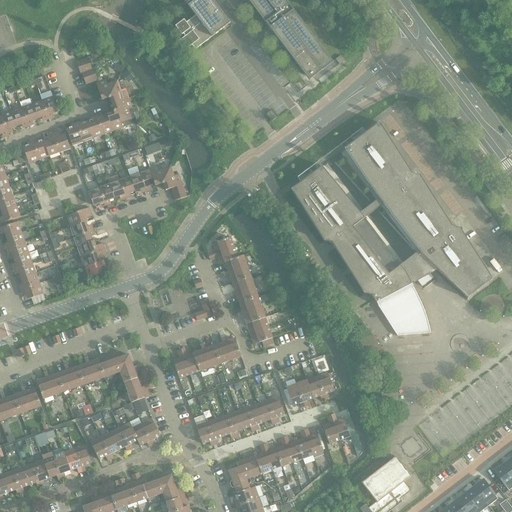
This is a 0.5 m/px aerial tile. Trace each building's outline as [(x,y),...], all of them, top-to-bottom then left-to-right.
[(183,0),(196,16),(186,23),(184,20),(185,21),(178,27),(183,33),(182,34),(182,35),(183,34),(186,38),(181,42),(186,49),(185,50),(185,51),(192,45),(195,50),(230,24),(226,18),(224,15),(214,2),(212,0),(183,0)] [(272,31),(306,76),(310,81),(312,79),(333,63),(285,0),(247,0),(251,5),(267,26),(269,28),(272,31)] [(99,48),(90,51),(90,53),(92,57),(101,54),(101,53),(99,48)] [(76,63),(78,68),(90,64),(88,58),(76,63)] [(90,64),(78,68),(81,74),(82,74),(92,70),(90,64)] [(118,64),(115,70),(120,73),(124,68),(118,64)] [(92,70),(82,74),(84,79),(96,75),(93,69),(92,70)] [(128,70),(122,75),(128,83),(134,78),(128,70)] [(96,75),(84,79),(86,85),(98,81),(96,75)] [(102,100),(110,98),(117,81),(108,85),(106,80),(96,83),(102,100)] [(117,81),(110,98),(112,105),(129,99),(126,89),(121,91),(117,81)] [(52,97),(42,101),(49,120),(54,118),(53,114),(58,112),(52,97)] [(129,99),(112,105),(115,112),(131,120),(128,110),(132,108),(129,99)] [(42,101),(32,104),(37,119),(42,118),(43,122),(49,120),(42,101)] [(32,104),(21,108),(28,127),(34,125),(32,121),(37,119),(32,104)] [(21,108),(11,112),(17,127),(21,125),(23,129),(28,127),(21,108)] [(271,111),(266,115),(272,122),(277,118),(271,111)] [(11,112),(1,115),(1,118),(2,117),(8,134),(13,132),(12,128),(17,127),(11,112)] [(115,112),(107,115),(113,131),(123,128),(121,123),(131,120),(115,112)] [(102,114),(99,115),(96,116),(103,135),(113,131),(107,115),(103,116),(102,114)] [(91,118),(92,120),(87,122),(93,139),(103,135),(96,116),(91,118)] [(2,117),(1,118),(0,118),(0,135),(2,134),(3,138),(9,136),(8,134),(2,117)] [(81,121),(79,122),(76,123),(83,142),(93,139),(87,122),(82,124),(81,121)] [(71,125),(72,127),(66,129),(72,146),(83,142),(76,123),(71,125)] [(426,316),(425,312),(423,308),(422,305),(421,302),(419,298),(412,284),(417,280),(422,287),(433,278),(429,272),(434,268),(468,299),(492,280),(459,228),(458,229),(452,227),(419,176),(418,176),(412,175),(379,123),(344,150),(345,150),(379,199),(360,213),(322,168),(323,167),(322,167),(291,190),(324,242),(325,242),(332,243),(364,295),(365,294),(372,296),(398,337),(398,336),(431,333),(430,329),(429,325),(428,320),(426,316)] [(58,132),(55,133),(53,134),(60,153),(70,149),(65,134),(60,136),(58,132)] [(49,140),(45,141),(44,142),(49,157),(60,153),(53,134),(48,136),(49,140)] [(38,139),(35,140),(33,141),(39,160),(49,157),(44,142),(45,141),(44,140),(39,142),(38,139)] [(27,143),(28,145),(23,147),(29,164),(39,160),(33,141),(27,143)] [(150,146),(144,148),(147,156),(153,154),(150,146)] [(159,166),(150,169),(155,184),(155,186),(163,183),(171,167),(161,170),(159,166)] [(171,167),(163,183),(166,191),(171,189),(182,185),(179,175),(174,177),(171,167)] [(150,169),(139,173),(146,192),(152,190),(150,186),(155,184),(150,169)] [(139,173),(129,176),(135,191),(140,190),(141,194),(146,192),(139,173)] [(117,175),(107,179),(109,184),(114,199),(119,197),(121,201),(126,199),(119,180),(117,175)] [(6,176),(0,178),(0,189),(9,186),(6,176)] [(129,176),(119,180),(126,199),(131,197),(130,193),(135,191),(129,176)] [(109,184),(99,187),(106,206),(111,204),(110,200),(114,199),(109,184)] [(182,185),(171,189),(173,195),(184,191),(182,185)] [(0,200),(13,196),(9,186),(0,189),(0,200)] [(99,187),(88,191),(94,206),(99,204),(100,208),(106,206),(99,187)] [(184,191),(173,195),(175,201),(187,197),(184,191)] [(13,196),(0,200),(0,207),(1,212),(17,207),(13,196)] [(3,217),(0,217),(0,220),(1,224),(20,217),(17,207),(1,212),(3,217)] [(67,216),(70,227),(85,222),(86,222),(87,222),(85,216),(92,214),(90,208),(67,216)] [(18,222),(0,228),(0,232),(1,235),(5,233),(6,238),(22,233),(18,222)] [(85,222),(70,227),(74,237),(93,230),(91,225),(87,226),(86,222),(85,222)] [(93,230),(74,237),(78,247),(93,242),(93,241),(91,237),(95,236),(94,233),(93,230)] [(8,243),(4,244),(6,250),(25,243),(22,233),(6,238),(8,243)] [(212,244),(215,251),(216,255),(234,248),(230,238),(212,244)] [(93,242),(78,247),(81,258),(105,249),(103,244),(96,246),(94,241),(93,241),(93,242)] [(25,243),(6,250),(8,255),(12,254),(14,259),(29,253),(25,243)] [(215,251),(211,252),(214,260),(217,258),(220,265),(225,263),(238,258),(234,248),(216,255),(215,251)] [(105,249),(81,258),(85,268),(102,262),(101,261),(100,257),(106,254),(105,249)] [(15,263),(11,265),(13,270),(32,263),(29,253),(14,259),(15,263)] [(225,263),(228,272),(218,276),(219,279),(229,275),(232,283),(251,277),(243,256),(238,258),(225,263)] [(102,262),(85,268),(89,278),(105,272),(103,267),(106,266),(104,260),(101,261),(102,262)] [(32,263),(13,270),(15,276),(19,274),(21,279),(36,274),(32,263)] [(23,284),(19,285),(21,291),(40,284),(36,274),(21,279),(23,284)] [(251,277),(232,283),(235,292),(225,296),(226,299),(236,295),(240,304),(258,297),(251,277)] [(40,284),(21,291),(23,296),(26,294),(28,300),(43,294),(40,284)] [(258,297),(240,304),(243,312),(232,316),(233,319),(244,316),(247,324),(265,318),(258,297)] [(265,318),(247,324),(250,334),(269,328),(265,318)] [(269,328),(250,334),(254,345),(262,342),(267,340),(272,338),(269,328)] [(223,343),(214,346),(220,365),(241,357),(235,339),(226,342),(222,331),(219,333),(223,343)] [(202,350),(194,354),(200,372),(220,365),(214,346),(205,349),(202,339),(199,340),(202,350)] [(86,364),(78,367),(84,385),(105,378),(98,360),(90,363),(86,352),(83,353),(86,364)] [(180,358),(173,361),(179,379),(190,375),(183,357),(187,356),(186,352),(179,355),(180,358)] [(118,353),(98,360),(105,378),(121,372),(124,382),(142,376),(139,365),(133,367),(129,355),(120,358),(118,353)] [(194,354),(187,356),(183,357),(190,375),(200,372),(194,354)] [(66,371),(57,374),(64,393),(84,385),(78,367),(69,370),(65,360),(62,361),(66,371)] [(42,368),(46,378),(37,382),(43,400),(64,393),(57,374),(49,377),(45,367),(42,368)] [(291,367),(284,369),(287,377),(293,375),(291,367)] [(246,370),(237,373),(240,380),(248,377),(246,370)] [(328,373),(317,377),(325,400),(329,399),(327,394),(334,391),(328,373)] [(142,376),(124,382),(128,393),(146,386),(147,390),(151,388),(148,381),(145,382),(142,376)] [(317,377),(307,381),(314,399),(320,397),(322,401),(325,400),(317,377)] [(23,393),(14,396),(21,414),(41,407),(35,389),(26,392),(22,381),(19,382),(23,393)] [(307,381),(297,384),(305,407),(309,406),(307,401),(314,399),(307,381)] [(286,388),(288,394),(293,406),(300,404),(301,409),(305,407),(297,384),(286,388)] [(146,386),(128,393),(131,403),(150,397),(147,390),(146,386)] [(0,393),(2,400),(0,401),(0,420),(0,422),(21,414),(14,396),(5,399),(2,388),(0,389),(0,393)] [(278,397),(268,400),(276,424),(279,422),(278,417),(285,415),(278,397)] [(268,400),(257,404),(264,422),(271,420),(272,425),(276,424),(268,400)] [(112,404),(111,404),(113,410),(120,407),(118,401),(112,404)] [(257,404),(247,408),(256,431),(259,430),(257,425),(264,422),(257,404)] [(91,405),(83,408),(86,416),(94,413),(91,405)] [(247,408),(237,411),(244,430),(250,427),(252,432),(256,431),(247,408)] [(123,409),(115,413),(116,413),(118,417),(125,413),(123,409)] [(237,411),(227,415),(235,438),(239,437),(237,432),(244,430),(237,411)] [(227,415),(217,419),(223,437),(230,435),(232,439),(235,438),(227,415)] [(330,424),(323,426),(329,445),(340,441),(333,423),(337,421),(336,418),(329,420),(330,424)] [(87,419),(80,422),(83,428),(89,424),(87,419)] [(152,419),(142,424),(152,446),(156,444),(154,440),(160,437),(152,419)] [(217,419),(207,422),(215,445),(218,444),(217,439),(223,437),(217,419)] [(337,421),(333,423),(340,441),(350,437),(344,419),(337,421)] [(215,445),(207,422),(196,426),(203,444),(210,442),(211,447),(215,445)] [(130,423),(120,428),(131,450),(134,448),(132,444),(137,441),(135,437),(136,436),(132,429),(133,428),(130,423)] [(142,424),(133,428),(132,429),(136,436),(135,437),(137,441),(140,446),(147,443),(149,448),(152,446),(142,424)] [(120,428),(110,433),(119,450),(125,447),(127,452),(131,450),(120,428)] [(110,433),(100,438),(111,460),(115,458),(112,453),(119,450),(110,433)] [(303,439),(296,441),(303,460),(313,456),(306,438),(310,437),(309,433),(302,436),(303,439)] [(45,434),(35,437),(39,448),(45,446),(43,440),(47,439),(45,434)] [(310,437),(306,438),(313,456),(324,452),(317,434),(310,437)] [(111,460),(100,438),(90,443),(99,460),(105,457),(108,461),(111,460)] [(281,443),(283,446),(276,449),(283,467),(293,463),(286,445),(290,444),(289,440),(281,443)] [(296,441),(290,444),(286,445),(293,463),(303,460),(296,441)] [(21,442),(15,444),(17,450),(18,453),(24,451),(21,442)] [(84,445),(74,449),(82,472),(86,471),(84,466),(91,464),(84,445)] [(262,454),(256,456),(262,474),(272,471),(266,452),(269,451),(268,448),(261,450),(262,454)] [(74,449),(64,453),(70,471),(77,469),(79,474),(82,472),(74,449)] [(276,449),(269,451),(266,452),(272,471),(283,467),(276,449)] [(64,453),(54,456),(62,480),(65,478),(64,473),(70,471),(64,453)] [(54,456),(43,460),(50,478),(57,476),(58,481),(62,480),(54,456)] [(256,456),(236,463),(238,468),(229,472),(232,481),(231,482),(230,484),(231,487),(233,488),(235,488),(237,494),(250,490),(250,489),(246,480),(262,474),(256,456)] [(365,505),(360,509),(362,511),(388,511),(402,502),(400,500),(411,492),(404,483),(411,477),(410,476),(396,457),(390,461),(361,483),(376,502),(368,509),(365,505)] [(511,458),(503,465),(511,475),(511,458)] [(43,460),(33,464),(41,487),(45,485),(43,481),(50,478),(43,460)] [(33,464),(23,467),(30,486),(36,483),(38,488),(41,487),(33,464)] [(511,475),(503,465),(494,472),(509,491),(511,488),(511,475)] [(23,467),(13,471),(21,494),(25,493),(23,488),(30,486),(23,467)] [(13,471),(3,474),(9,493),(16,490),(17,495),(21,494),(13,471)] [(3,474),(0,475),(0,499),(1,501),(4,500),(3,495),(9,493),(3,474)] [(146,479),(141,481),(147,499),(163,493),(167,503),(185,497),(181,486),(176,488),(171,476),(148,484),(146,479)] [(483,480),(474,487),(489,506),(498,499),(483,480)] [(141,481),(130,484),(137,503),(147,499),(141,481)] [(130,484),(120,488),(127,506),(137,503),(130,484)] [(235,503),(236,506),(259,498),(255,487),(250,489),(250,490),(237,494),(239,501),(235,503)] [(474,487),(466,494),(479,511),(481,511),(489,506),(474,487)] [(120,488),(110,491),(116,510),(127,506),(120,488)] [(291,490),(285,492),(288,500),(294,498),(291,490)] [(92,504),(83,507),(84,511),(110,511),(116,510),(110,491),(101,495),(103,500),(99,501),(97,496),(90,498),(92,504)] [(479,511),(466,494),(457,500),(466,511),(479,511)] [(185,497),(167,503),(169,511),(174,511),(188,507),(185,497)] [(259,498),(236,506),(237,510),(242,508),(243,511),(251,511),(263,508),(259,498)] [(466,511),(457,500),(449,507),(452,511),(466,511)] [(511,508),(506,500),(500,505),(505,511),(510,511),(511,511),(511,508)]
